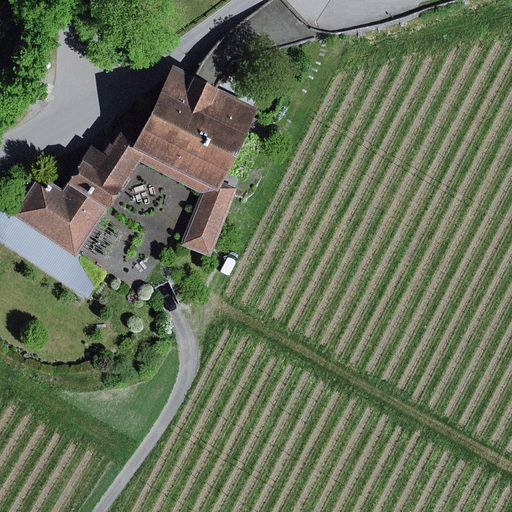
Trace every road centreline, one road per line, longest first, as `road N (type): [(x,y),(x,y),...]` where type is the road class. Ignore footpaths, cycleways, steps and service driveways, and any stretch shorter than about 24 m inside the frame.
road 1 (track): [(162,287),(185,335),(182,380),(152,439),(99,511)]
road 2 (unclassified): [(64,127),(245,0)]
road 3 (unclassified): [(67,0),(64,127)]
